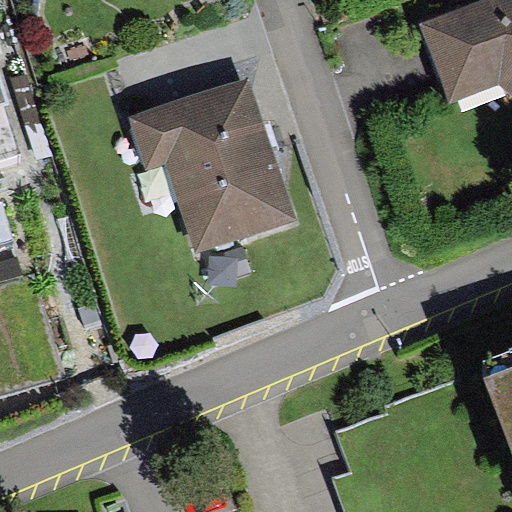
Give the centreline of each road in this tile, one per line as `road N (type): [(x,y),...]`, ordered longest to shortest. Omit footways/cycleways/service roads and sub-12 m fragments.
road 1 (residential): [(385,310),(0,474)]
road 2 (residential): [(283,0),(385,310)]
road 3 (residential): [(511,257),(385,310)]
